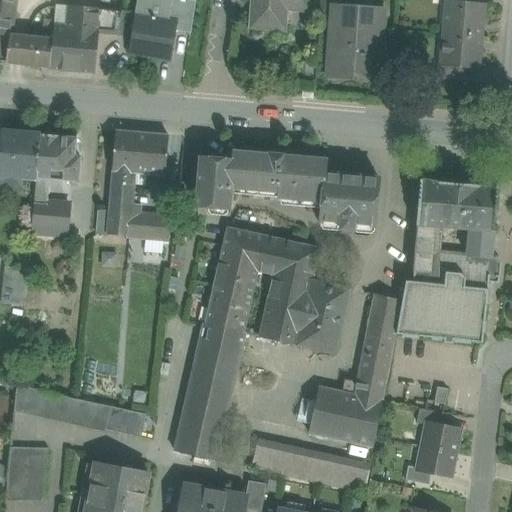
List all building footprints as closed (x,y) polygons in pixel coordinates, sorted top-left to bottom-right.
[(17,0),(0,0),(0,62),(7,63),(11,37),(12,36),(17,0)] [(172,0),(149,0),(139,1),(136,16),(169,21),(172,0)] [(196,1),(188,0),(172,0),(169,21),(175,22),(174,30),(191,33),(196,1)] [(253,0),(251,27),(284,30),(286,3),(307,5),(307,0),(253,0)] [(473,3),(443,0),(443,1),(443,2),(447,2),(445,33),(441,33),(482,37),(482,36),(480,36),(481,26),(482,26),(484,5),(485,5),(485,4),(473,3)] [(384,10),(332,6),(330,40),(336,41),(334,71),(354,72),(379,74),(384,10)] [(68,29),(54,27),(53,35),(53,40),(49,68),(93,72),(97,33),(99,9),(70,7),(68,29)] [(124,12),(99,9),(97,33),(120,35),(124,12)] [(169,21),(136,16),(131,51),(169,58),(174,30),(175,22),(169,21)] [(482,37),(441,33),(441,34),(444,35),(442,65),(438,65),(438,66),(465,69),(479,70),(479,68),(478,68),(480,47),(479,47),(480,38),(482,38),(482,37)] [(25,37),(12,36),(11,37),(7,63),(22,65),(25,37)] [(46,39),(25,37),(22,65),(36,66),(36,67),(49,68),(53,40),(46,39)] [(330,40),(327,79),(354,80),(354,72),(334,71),(336,41),(330,40)] [(465,69),(438,66),(438,65),(435,65),(434,78),(463,81),(465,69)] [(40,135),(2,131),(0,150),(0,175),(23,178),(24,173),(37,174),(40,135)] [(169,136),(116,132),(109,211),(141,214),(141,207),(132,206),(135,174),(165,177),(169,136)] [(57,136),(40,135),(37,174),(36,179),(45,179),(72,182),(71,187),(77,187),(80,158),(74,157),(76,139),(56,137),(57,136)] [(283,155),(268,154),(268,156),(233,153),(232,161),(233,161),(230,194),(322,202),(325,174),(326,161),(283,157),(283,155)] [(232,161),(200,158),(196,207),(229,209),(230,194),(233,161),(232,161)] [(378,179),(325,174),(322,202),(320,223),(340,224),(340,229),(353,230),(353,225),(374,227),(378,179)] [(23,178),(0,175),(0,189),(22,192),(23,178)] [(45,179),(36,179),(31,234),(68,237),(70,208),(47,206),(45,179)] [(454,229),(458,184),(432,182),(420,181),(412,272),(413,272),(428,273),(432,227),(440,227),(454,229)] [(458,184),(454,229),(469,230),(467,257),(490,259),(491,257),(497,187),(486,186),(486,187),(458,184)] [(109,211),(98,210),(96,234),(107,235),(109,211)] [(141,214),(109,211),(107,235),(169,240),(171,217),(141,214)] [(186,219),(177,219),(176,236),(185,237),(186,219)] [(463,261),(455,261),(455,254),(448,254),(448,260),(441,259),(438,256),(440,227),(432,227),(428,273),(413,272),(412,282),(405,281),(401,301),(395,334),(444,339),(444,343),(453,344),(454,340),(482,343),(488,282),(499,283),(501,263),(495,258),(491,257),(490,259),(467,257),(467,258),(463,261)] [(215,282),(253,291),(257,272),(266,273),(273,239),(227,229),(215,282)] [(273,239),(266,273),(274,275),(268,301),(260,337),(296,346),(310,281),(312,281),(319,249),(273,239)] [(153,247),(140,254),(146,266),(159,259),(153,247)] [(28,270),(6,268),(2,304),(24,306),(28,270)] [(312,281),(310,281),(296,346),(335,355),(348,300),(347,300),(350,290),(312,281)] [(253,291),(215,282),(211,302),(206,324),(245,333),(245,332),(244,332),(253,291)] [(401,301),(374,295),(355,396),(382,402),(395,334),(401,301)] [(203,324),(174,452),(216,461),(245,333),(206,324),(203,324)] [(72,399),(17,385),(14,412),(105,432),(106,430),(105,430),(110,407),(72,399)] [(355,396),(319,388),(308,434),(373,448),(382,402),(355,396)] [(448,394),(439,392),(437,402),(446,404),(448,394)] [(146,415),(110,407),(105,430),(106,430),(141,438),(146,415)] [(442,414),(419,410),(416,424),(427,426),(427,424),(440,426),(442,414)] [(427,426),(423,447),(456,453),(460,430),(440,426),(427,424),(427,426)] [(369,470),(256,445),(251,468),(364,493),(367,477),(369,470)] [(451,476),(456,453),(423,447),(419,469),(419,471),(431,473),(451,476)] [(48,449),(10,448),(8,473),(7,480),(6,490),(5,501),(43,502),(48,449)] [(132,470),(118,467),(118,468),(95,463),(93,473),(90,491),(89,495),(143,505),(148,474),(132,471),(132,470)] [(419,469),(408,467),(406,481),(429,485),(431,473),(419,471),(419,469)] [(76,488),(90,491),(93,473),(80,470),(76,488)] [(278,482),(268,480),(266,490),(276,492),(278,482)] [(261,511),(266,485),(248,482),(245,497),(247,498),(244,510),(255,511),(261,511)] [(211,511),(215,492),(184,486),(181,502),(179,502),(177,511),(211,511)] [(245,497),(215,492),(211,511),(243,511),(244,510),(247,498),(245,497)] [(141,511),(143,505),(89,495),(88,500),(85,511),(141,511)] [(362,498),(352,496),(350,506),(360,508),(362,498)] [(85,511),(88,500),(75,498),(72,511),(85,511)]
